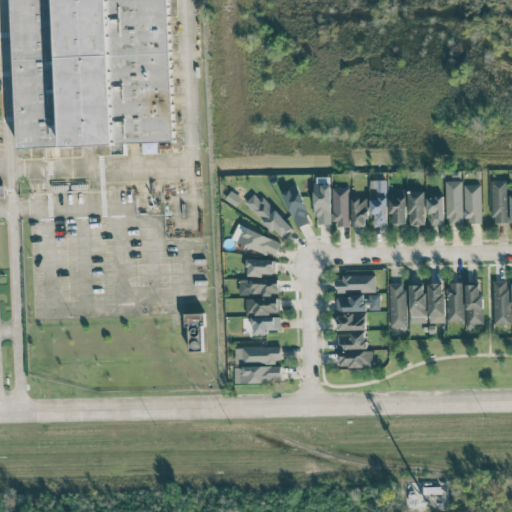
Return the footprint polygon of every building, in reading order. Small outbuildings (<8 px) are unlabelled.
[(13,0),(18,148),(142,143),(142,153),(157,153),(157,142),(174,141),(169,0),(13,0)] [(113,155),(127,155),(126,144),(113,145),(113,155)] [(491,180),(492,223),(509,223),(508,180),(491,180)] [(462,181),(446,181),(447,224),(462,224),(462,181)] [(315,224),(331,224),(330,183),(314,183),(315,224)] [(481,223),(481,185),(464,185),(465,224),(481,223)] [(312,221),(296,186),(282,192),(298,228),(312,221)] [(350,188),(334,187),(333,227),(349,227),(350,188)] [(406,224),(405,189),(397,189),(397,198),(389,199),(389,215),(393,215),(393,225),(406,224)] [(236,206),(241,199),(231,191),(226,199),(236,206)] [(424,191),(409,191),(409,225),(425,225),(424,191)] [(292,230),(257,192),(246,202),(281,240),(292,230)] [(428,197),(428,225),(444,225),(443,196),(428,197)] [(368,198),(352,198),(352,227),(368,226),(368,198)] [(374,226),(388,226),(387,198),(370,198),(371,215),(374,215),(374,226)] [(276,256),(281,241),(237,226),(232,241),(276,256)] [(246,275),(274,276),(275,260),(247,259),(246,275)] [(337,291),(376,291),(376,275),(337,276),(337,291)] [(240,295),(278,295),(278,279),(239,279),(240,295)] [(509,280),(493,281),(494,324),(510,324),(509,280)] [(464,282),(448,283),(448,322),(465,321),(464,282)] [(406,327),(406,283),(389,284),(390,327),(406,327)] [(445,323),(444,283),(428,283),(429,323),(445,323)] [(483,326),(482,284),(466,284),(467,327),(483,326)] [(426,323),(426,285),(410,285),(410,323),(426,323)] [(365,311),(365,295),(337,295),(337,311),(365,311)] [(369,310),(380,310),(380,295),(369,295),(369,310)] [(246,315),(279,314),(279,298),(245,299),(246,315)] [(203,313),(185,313),(187,352),(204,352),(203,313)] [(338,330),(366,330),(366,314),(338,314),(338,330)] [(252,317),(252,332),(281,332),(281,316),(252,317)] [(338,349),(366,349),(366,333),(338,333),(338,349)] [(281,347),(235,346),(235,362),(280,363),(281,347)] [(373,366),(372,350),(339,351),(339,367),(373,366)] [(234,382),(281,383),(281,367),(234,366),(234,382)]
